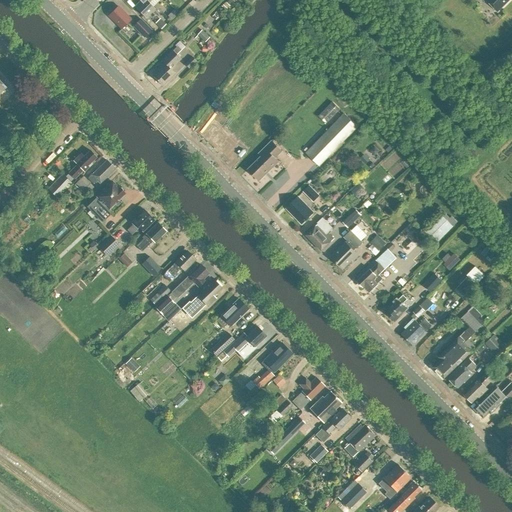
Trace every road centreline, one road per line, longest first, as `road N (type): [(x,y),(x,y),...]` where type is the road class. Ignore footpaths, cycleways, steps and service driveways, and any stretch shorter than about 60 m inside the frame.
road 1 (residential): [(463,511),(0,39)]
road 2 (secondary): [(511,476),(121,82)]
road 3 (track): [(194,140),(232,79),(305,0)]
